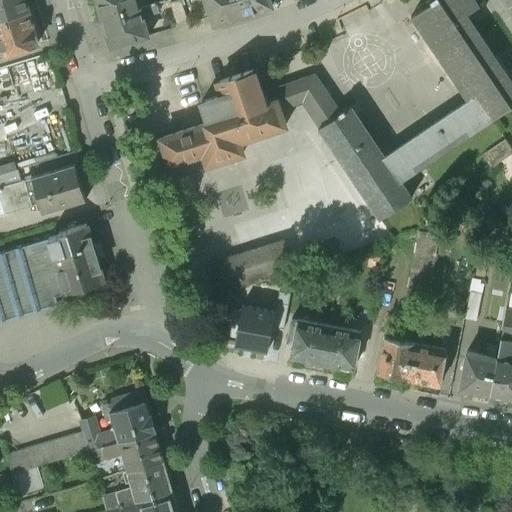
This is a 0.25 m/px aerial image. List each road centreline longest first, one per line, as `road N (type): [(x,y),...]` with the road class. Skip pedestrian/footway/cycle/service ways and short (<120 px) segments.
road 1 (residential): [(174,358),(214,374),(511,431)]
road 2 (residential): [(86,75),(225,39),(326,0)]
road 3 (residential): [(0,364),(130,341),(174,358)]
road 4 (residential): [(212,511),(174,358)]
